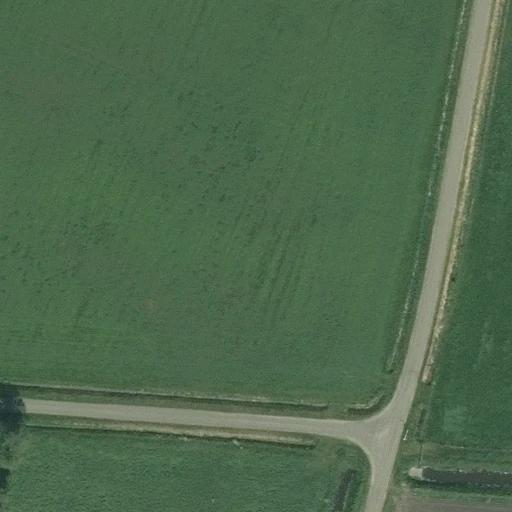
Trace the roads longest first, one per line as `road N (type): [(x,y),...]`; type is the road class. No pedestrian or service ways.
road 1 (unclassified): [(393,431),(424,321),(482,0)]
road 2 (unclassified): [(393,431),(0,406)]
